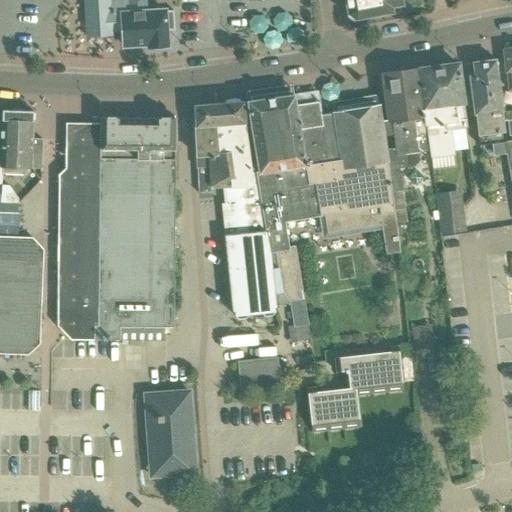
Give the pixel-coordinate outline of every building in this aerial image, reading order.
[(147,6),(146,0),(83,0),(86,37),(113,35),(113,32),(117,32),(122,32),(123,46),(147,44),(147,47),(167,46),(166,30),(175,30),(173,11),(155,12),(155,6),(147,6)] [(345,0),(348,12),(347,12),(349,20),(358,18),(391,12),(390,6),(401,4),(400,0),(345,0)] [(508,91),(511,90),(511,47),(503,49),(506,72),(508,91)] [(479,145),(505,142),(501,110),(502,110),(496,60),(473,63),(475,75),(470,76),(479,145)] [(417,70),(423,116),(428,151),(429,151),(430,159),(454,155),(451,130),(467,128),(458,64),(437,67),(417,70)] [(428,151),(423,116),(422,117),(416,69),(400,71),(382,74),(388,121),(382,122),(381,122),(388,162),(395,224),(407,222),(399,169),(414,166),(419,161),(418,152),(428,151)] [(290,342),(310,339),(307,324),(308,324),(303,299),(294,246),(288,247),(285,222),(318,217),(322,239),(381,230),(385,254),(399,252),(395,224),(388,162),(381,122),(382,122),(377,91),(319,100),(317,101),(315,91),(281,96),(248,102),(253,137),(259,173),(257,173),(265,231),(267,231),(271,254),(276,305),(290,303),(294,326),(287,327),(290,342)] [(235,316),(275,312),(274,307),(276,307),(276,305),(271,254),(267,231),(265,231),(257,173),(259,173),(253,137),(246,139),(244,123),(245,123),(243,102),(220,104),(221,112),(224,112),(226,138),(228,140),(228,145),(219,146),(220,158),(224,187),(222,188),(223,195),(224,203),(221,204),(224,236),(232,312),(234,312),(235,316)] [(220,104),(195,106),(195,128),(196,156),(198,193),(210,192),(210,188),(222,188),(224,187),(220,158),(219,146),(228,145),(228,140),(226,138),(224,112),(221,112),(220,104)] [(41,168),(42,139),(33,139),(34,111),(2,110),(0,162),(0,166),(2,166),(2,174),(25,175),(25,167),(32,167),(32,168),(41,168)] [(89,123),(80,123),(66,123),(66,137),(66,141),(66,146),(65,146),(65,159),(65,168),(58,175),(57,263),(58,263),(57,297),(57,325),(71,339),(84,339),(87,340),(92,340),(94,340),(96,340),(120,340),(164,340),(164,327),(168,327),(174,327),(175,151),(176,120),(176,118),(100,117),(100,123),(89,122),(89,123)] [(511,140),(492,144),(493,156),(506,154),(511,182),(511,188),(511,140)] [(441,234),(465,231),(460,190),(436,193),(441,234)] [(33,344),(40,338),(43,255),(34,245),(27,237),(0,236),(0,353),(22,354),(33,344)] [(414,351),(434,348),(431,325),(411,327),(414,351)] [(400,358),(399,350),(335,357),(336,372),(347,371),(349,388),(316,391),(316,387),(307,388),(312,431),(360,426),(357,395),(403,390),(402,382),(413,381),(410,357),(400,358)] [(240,390),(280,385),(277,357),(237,361),(240,390)] [(439,399),(457,397),(455,380),(438,382),(439,399)] [(151,477),(196,473),(190,391),(145,394),(151,477)]
